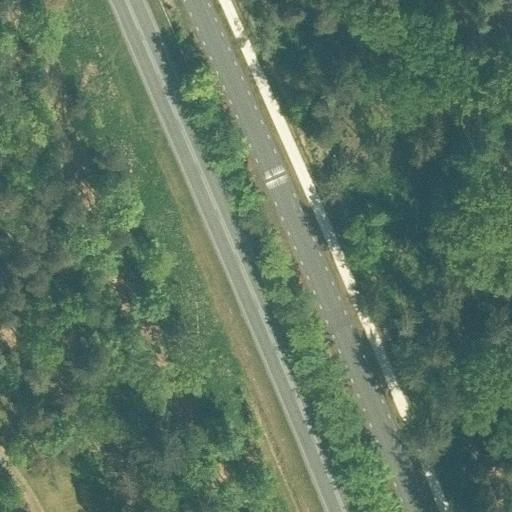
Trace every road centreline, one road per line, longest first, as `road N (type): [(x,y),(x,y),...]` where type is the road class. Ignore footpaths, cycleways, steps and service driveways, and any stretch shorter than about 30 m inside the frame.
road 1 (tertiary): [(416,511),(196,0)]
road 2 (trunk): [(341,511),(127,0)]
